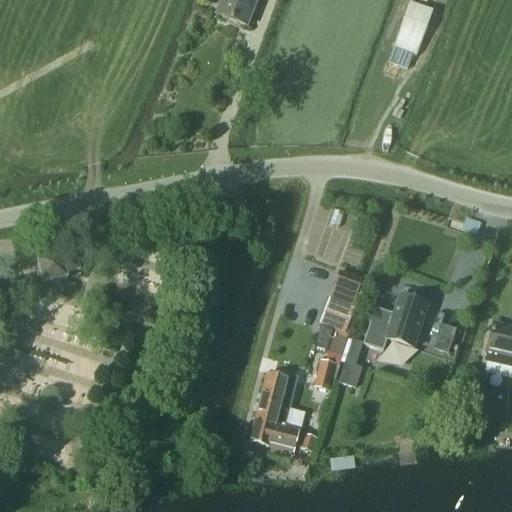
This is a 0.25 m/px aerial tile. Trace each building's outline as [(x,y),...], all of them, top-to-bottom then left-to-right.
[(245,28),(256,0),(220,0),(214,16),(245,28)] [(431,14),(409,6),(392,49),(415,58),(431,14)] [(464,224),(461,231),(462,231),(465,233),(476,236),(480,226),(469,222),(466,221),(465,221),(464,224)] [(65,274),(79,272),(76,257),(62,260),(61,255),(35,260),(41,286),(67,280),(65,274)] [(332,288),(355,296),(360,283),(337,274),(332,288)] [(412,353),(426,308),(397,299),(391,317),(373,312),(362,347),(379,352),(382,344),(412,353)] [(323,314),(318,327),(344,336),(348,324),(323,314)] [(485,355),(483,365),(511,371),(511,330),(492,326),(485,355)] [(441,328),(433,352),(447,357),(455,332),(441,328)] [(328,391),(334,368),(320,364),(314,387),(328,391)] [(337,385),(354,391),(360,371),(354,369),(343,365),(337,385)] [(266,377),(255,419),(261,421),(260,425),(297,435),(283,431),(296,381),(271,374),(270,378),(266,377)] [(261,421),(255,419),(248,444),(292,455),(297,435),(260,425),(261,421)] [(315,441),(303,438),(299,451),(311,454),(315,441)] [(226,462),(240,465),(244,448),(230,445),(226,462)]
